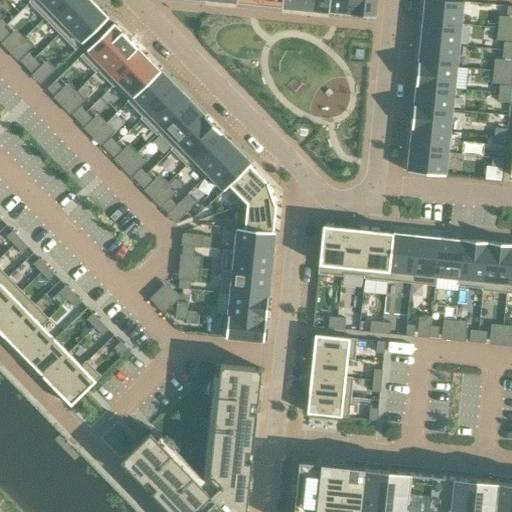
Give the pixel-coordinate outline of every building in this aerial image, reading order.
[(31,0),(31,1),(45,17),(62,0),(31,0)] [(91,0),(62,0),(45,17),(60,33),(93,1),(91,0)] [(282,0),(282,8),(297,9),(298,0),(282,0)] [(298,0),(297,9),(313,11),(313,0),(298,0)] [(313,0),(313,11),(328,12),(329,0),(313,0)] [(329,0),(328,12),(351,15),(352,0),(329,0)] [(352,0),(351,15),(375,17),(376,0),(352,0)] [(447,0),(424,0),(423,20),(460,24),(463,2),(447,0)] [(93,1),(60,33),(75,50),(108,18),(93,1)] [(423,20),(421,42),(458,46),(460,24),(423,20)] [(114,23),(80,56),(96,73),(98,72),(97,71),(130,39),(117,26),(114,23)] [(3,28),(0,31),(0,40),(1,42),(9,34),(3,28)] [(130,39),(97,71),(98,72),(113,87),(115,86),(114,85),(145,55),(130,39)] [(418,62),(418,63),(456,67),(458,46),(421,42),(418,62)] [(511,42),(503,42),(503,50),(511,51),(511,42)] [(511,51),(503,50),(502,58),(511,59),(511,51)] [(28,53),(19,61),(25,67),(33,59),(28,53)] [(145,55),(114,85),(115,86),(128,100),(129,100),(160,70),(145,55)] [(33,59),(25,67),(31,73),(39,65),(33,59)] [(418,63),(416,85),(454,88),(456,67),(418,63)] [(128,100),(127,101),(142,117),(143,117),(175,86),(160,70),(129,100),(128,100)] [(55,81),(47,89),(53,95),(61,87),(55,81)] [(78,91),(85,99),(92,92),(84,85),(78,91)] [(416,85),(414,106),(452,110),(454,88),(416,85)] [(142,117),(140,118),(141,119),(143,121),(154,133),(157,135),(158,134),(158,133),(190,101),(175,86),(143,117),(142,117)] [(499,86),(498,94),(510,95),(510,88),(499,86)] [(498,94),(497,101),(509,102),(510,95),(498,94)] [(190,101),(158,133),(158,134),(172,148),(173,148),(205,117),(190,101)] [(414,106),(411,128),(449,132),(452,110),(414,106)] [(80,107),(72,115),(77,120),(86,112),(80,107)] [(86,112),(77,120),(83,126),(91,118),(86,112)] [(172,148),(170,149),(187,166),(190,163),(189,162),(220,132),(205,117),(173,148),(172,148)] [(412,129),(409,149),(447,153),(449,132),(411,128),(411,129),(412,129)] [(495,128),(494,136),(505,137),(506,129),(495,128)] [(220,132),(189,162),(190,163),(205,178),(209,175),(208,174),(235,148),(220,132)] [(494,136),(493,144),(504,145),(505,137),(494,136)] [(110,138),(102,146),(107,151),(116,144),(110,138)] [(116,144),(107,151),(113,157),(121,149),(116,144)] [(235,148),(208,174),(209,175),(224,191),(229,185),(228,185),(249,164),(250,165),(251,164),(235,148)] [(409,149),(407,172),(445,175),(447,153),(409,149)] [(492,158),(491,166),(502,167),(503,159),(492,158)] [(249,164),(228,185),(229,185),(247,204),(272,195),(268,183),(267,183),(250,165),(249,164)] [(140,169),(132,177),(138,182),(146,174),(140,169)] [(146,174),(138,182),(143,188),(152,180),(146,174)] [(188,194),(182,200),(190,208),(196,202),(188,194)] [(244,229),(244,230),(273,233),(273,232),(276,207),(272,195),(247,204),(244,229)] [(170,199),(161,207),(167,213),(176,205),(170,199)] [(323,225),(318,274),(343,276),(343,274),(342,274),(347,227),(323,225)] [(347,227),(342,274),(343,274),(364,276),(369,230),(347,227)] [(237,228),(234,251),(272,255),(274,232),(273,232),(273,233),(244,230),(244,229),(237,228)] [(364,276),(363,278),(387,281),(392,232),(369,230),(364,276)] [(12,231),(6,237),(14,245),(20,239),(12,231)] [(392,232),(387,281),(411,283),(416,235),(392,232)] [(416,235),(411,283),(436,286),(437,276),(436,276),(440,237),(416,235)] [(203,236),(202,247),(210,248),(211,237),(203,236)] [(440,237),(436,276),(437,276),(459,278),(460,278),(464,239),(463,239),(440,237)] [(20,239),(14,245),(22,253),(28,247),(20,239)] [(459,278),(458,286),(482,288),(483,288),(487,242),(464,239),(460,278),(459,278)] [(482,288),(481,290),(506,293),(511,244),(487,242),(483,288),(482,288)] [(183,246),(182,254),(193,255),(194,247),(183,246)] [(232,271),(232,272),(270,276),(272,255),(234,251),(232,271)] [(39,258),(33,264),(41,272),(47,266),(39,258)] [(47,266),(41,272),(49,280),(55,274),(47,266)] [(0,285),(8,277),(0,268),(0,285)] [(223,270),(220,294),(230,295),(230,294),(268,298),(268,296),(270,276),(232,272),(232,271),(223,270)] [(8,277),(0,285),(0,311),(22,291),(8,277)] [(179,280),(178,288),(189,289),(190,281),(179,280)] [(66,286),(60,292),(68,300),(74,294),(66,286)] [(22,291),(0,311),(0,332),(3,336),(35,305),(22,291)] [(74,294),(68,300),(75,308),(81,302),(74,294)] [(228,314),(228,315),(266,319),(268,298),(230,294),(230,295),(228,314)] [(177,302),(176,310),(187,311),(188,303),(177,302)] [(35,305),(3,336),(4,337),(4,336),(17,349),(41,325),(42,326),(49,319),(35,305)] [(176,310),(175,318),(186,319),(187,311),(176,310)] [(92,313),(86,319),(94,327),(100,321),(92,313)] [(221,313),(218,337),(264,341),(266,319),(228,315),(228,314),(221,313)] [(329,317),(328,328),(336,329),(337,318),(329,317)] [(337,318),(336,329),(344,330),(346,318),(337,318)] [(100,321),(94,327),(102,335),(108,330),(100,321)] [(371,321),(369,332),(381,334),(383,322),(371,321)] [(383,322),(381,334),(390,334),(391,323),(383,322)] [(41,325),(17,349),(30,363),(55,339),(42,326),(41,325)] [(407,325),(405,336),(414,337),(415,325),(407,325)] [(431,326),(429,337),(438,338),(439,327),(431,326)] [(470,330),(469,341),(477,342),(478,331),(470,330)] [(478,331),(477,342),(485,343),(487,331),(478,331)] [(315,335),(313,355),(347,358),(347,359),(354,360),(357,339),(315,335)] [(55,339),(30,363),(43,376),(42,376),(43,377),(68,353),(55,339)] [(377,341),(375,352),(384,353),(385,342),(377,341)] [(120,342),(114,347),(122,356),(128,350),(120,342)] [(68,353),(43,377),(56,391),(82,367),(81,366),(68,353)] [(313,355),(311,374),(345,378),(345,376),(347,359),(347,358),(313,355)] [(82,367),(56,391),(70,406),(101,376),(86,361),(81,366),(82,367)] [(122,459),(120,461),(121,462),(130,471),(144,485),(151,492),(165,507),(170,511),(240,511),(242,511),(246,511),(249,490),(250,478),(251,462),(253,451),(257,413),(258,402),(260,382),(261,370),(261,369),(258,368),(255,368),(220,364),(219,374),(214,374),(204,467),(203,477),(202,477),(195,470),(161,435),(156,439),(150,432),(125,456),(122,459)] [(374,369),(373,380),(381,381),(382,370),(374,369)] [(311,374),(309,393),(350,397),(353,377),(345,376),(345,378),(311,374)] [(373,380),(371,391),(380,392),(381,381),(373,380)] [(309,393),(307,413),(348,417),(350,397),(309,393)] [(370,408),(369,419),(377,420),(378,409),(370,408)] [(293,511),(421,511),(425,474),(389,470),(364,468),(351,466),(299,461),(293,511)] [(421,511),(511,511),(511,482),(497,481),(484,480),(476,479),(425,474),(421,511)]
